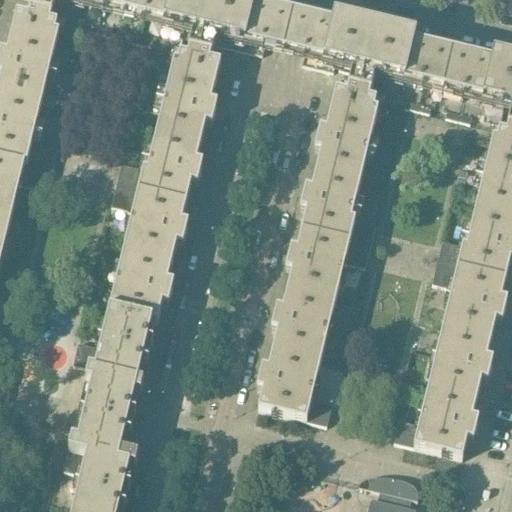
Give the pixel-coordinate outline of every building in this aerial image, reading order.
[(49,26),(54,6),(55,1),(52,0),(31,0),(30,4),(26,21),(15,18),(10,40),(55,51),(58,38),(54,37),(56,28),(49,26)] [(11,0),(30,4),(31,0),(52,0),(55,1),(123,17),(127,0),(11,0)] [(292,18),(273,13),(253,9),(255,2),(244,0),(127,0),(123,17),(192,34),(215,39),(231,43),(229,53),(261,61),(263,51),(283,56),(292,18)] [(452,57),(431,52),(413,47),(414,41),(394,36),(333,21),(331,28),(292,18),(283,56),(302,61),(300,70),(332,78),(335,68),(351,73),(374,78),(443,95),(452,57)] [(86,29),(84,35),(109,41),(111,35),(86,29)] [(215,39),(192,34),(186,59),(179,58),(177,66),(173,65),(169,79),(214,90),(219,67),(209,65),(215,39)] [(126,38),(125,45),(150,51),(151,44),(126,38)] [(55,51),(10,40),(6,58),(0,56),(0,79),(0,80),(0,81),(0,98),(41,108),(55,51)] [(511,64),(492,60),(491,66),(452,57),(443,95),(511,111),(511,64)] [(334,95),(329,117),(374,128),(377,115),(373,114),(375,105),(368,103),(374,78),(351,73),(345,98),(334,95)] [(214,90),(169,79),(155,137),(200,148),(204,129),(211,131),(214,115),(213,115),(213,117),(208,116),(214,90)] [(41,108),(0,98),(0,162),(24,169),(26,170),(41,108)] [(405,106),(403,113),(428,119),(429,112),(405,106)] [(511,111),(505,136),(498,135),(495,144),(492,143),(488,156),(511,161),(511,111)] [(445,116),(444,123),(468,129),(470,122),(445,116)] [(318,140),(317,140),(313,155),(320,157),(315,176),(359,187),(374,128),(329,117),(325,135),(322,144),(317,143),(318,140)] [(200,148),(155,137),(146,175),(142,174),(141,178),(137,177),(133,196),(185,209),(192,180),(197,181),(197,183),(198,184),(202,168),(195,167),(200,148)] [(511,161),(488,156),(474,215),(511,224),(511,161)] [(0,162),(0,225),(9,227),(14,207),(10,206),(15,189),(18,190),(24,169),(0,162)] [(304,193),(300,208),(301,209),(302,206),(307,208),(300,236),(365,252),(370,234),(353,230),(354,226),(350,225),(359,187),(315,176),(310,194),(304,193)] [(185,209),(133,196),(129,212),(133,213),(132,217),(135,218),(131,236),(127,235),(123,255),(171,266),(175,249),(182,250),(185,235),(184,235),(184,237),(179,236),(185,209)] [(511,224),(474,215),(465,253),(461,252),(460,256),(443,252),(439,269),(504,285),(509,266),(511,257),(511,256),(511,224)] [(9,227),(0,225),(0,249),(0,248),(4,249),(9,227)] [(289,260),(288,260),(284,275),(290,277),(286,295),(334,307),(339,286),(336,285),(340,268),(344,269),(345,265),(361,269),(365,252),(300,236),(296,255),(294,264),(288,262),(289,260)] [(171,266),(123,255),(117,277),(121,278),(117,295),(113,294),(108,317),(151,328),(151,327),(156,328),(163,300),(168,301),(168,303),(169,303),(173,288),(166,286),(171,266)] [(504,285),(439,269),(435,287),(452,291),(451,295),(455,295),(450,313),(446,312),(441,333),(490,345),(494,326),(501,328),(504,312),(503,312),(503,314),(498,313),(504,285)] [(275,313),(271,328),(272,328),(273,326),(278,327),(271,356),(320,368),(325,346),(321,345),(325,327),(329,328),(334,307),(286,295),(281,314),(275,313)] [(118,511),(129,469),(131,459),(119,457),(127,425),(151,328),(108,317),(103,336),(107,337),(103,355),(99,354),(94,375),(87,373),(84,386),(91,388),(86,408),(89,408),(87,417),(85,426),(81,425),(77,445),(70,443),(67,457),(85,461),(80,481),(84,482),(80,499),(76,498),(72,511),(118,511)] [(490,345),(441,333),(436,354),(440,355),(436,372),(432,371),(427,392),(476,404),(482,377),(487,378),(487,380),(488,380),(492,365),(486,364),(490,345)] [(261,372),(257,388),(258,388),(259,385),(264,387),(262,396),(257,415),(325,432),(330,414),(310,409),(311,405),(307,404),(311,387),(315,388),(320,368),(271,356),(267,374),(261,372)] [(476,404),(427,392),(422,413),(426,414),(422,432),(418,431),(417,435),(397,430),(392,448),(461,465),(466,445),(468,436),(473,437),(472,440),(473,440),(477,424),(471,423),(476,404)] [(357,490),(357,493),(378,498),(376,507),(370,506),(368,511),(407,511),(410,505),(416,507),(417,502),(416,498),(415,495),(411,491),(407,488),(401,486),(396,485),(384,483),(378,482),(372,483),(366,484),(361,486),(359,488),(357,490)]
